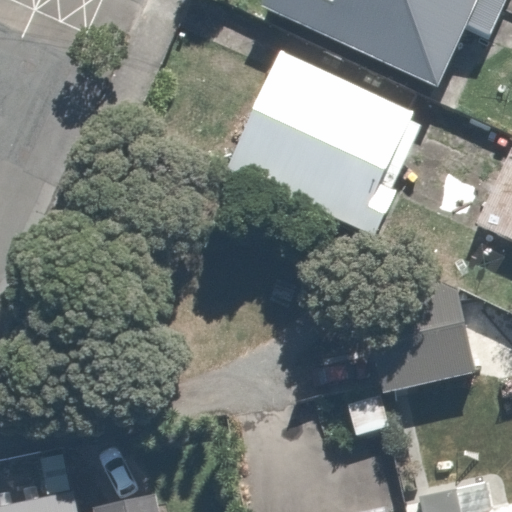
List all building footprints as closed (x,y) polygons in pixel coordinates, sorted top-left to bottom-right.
[(482,37),(500,0),(240,0),(420,92),(455,23),(482,37)] [(413,113),(267,43),(208,168),(354,238),(413,113)] [(511,148),(503,144),(465,223),(511,245),(511,148)] [(70,491),(0,504),(0,511),(73,511),(73,509),(70,491)] [(149,511),(147,495),(73,509),(73,511),(149,511)] [(388,511),(386,501),(332,511),(388,511)]
